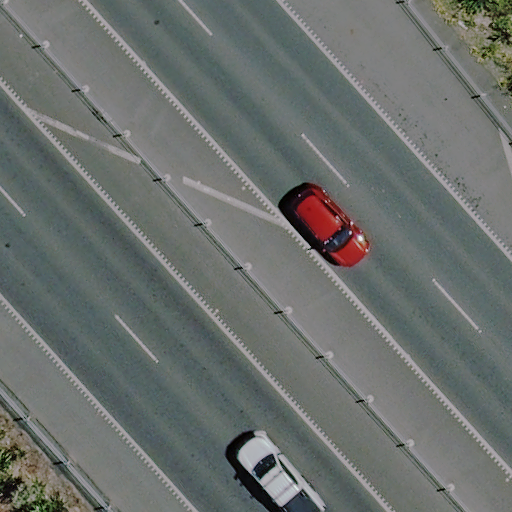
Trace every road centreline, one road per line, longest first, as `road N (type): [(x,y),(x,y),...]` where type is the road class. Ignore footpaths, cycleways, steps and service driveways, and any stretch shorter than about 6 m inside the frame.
road 1 (motorway): [(181,0),(511,366)]
road 2 (motorway): [(322,511),(0,152)]
